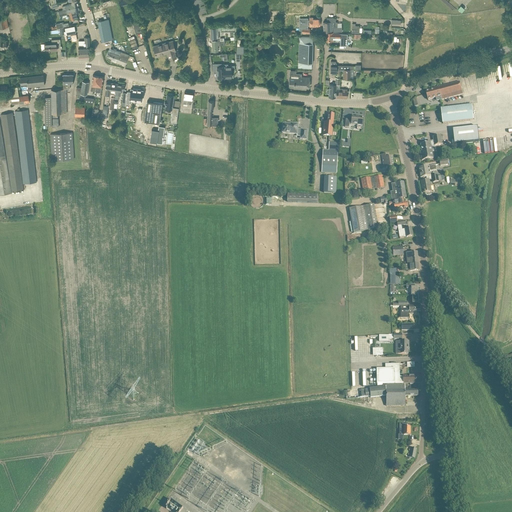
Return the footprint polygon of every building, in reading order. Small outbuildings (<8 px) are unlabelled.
[(109,0),(97,4),(98,9),(116,4),(115,0),(109,0)] [(77,1),(72,2),(71,3),(72,4),(63,6),(63,10),(78,6),(77,1)] [(63,10),(58,11),(59,16),(67,14),(67,12),(71,11),(72,19),(77,18),(76,12),(80,11),(78,6),(63,10)] [(0,28),(9,27),(7,18),(6,16),(0,17),(0,28)] [(320,25),(320,19),(313,19),(313,18),(309,18),(309,20),(307,20),(307,18),(300,18),(300,25),(303,25),(303,28),(307,29),(307,25),(310,25),(310,26),(310,25),(320,25)] [(327,22),(323,22),(323,31),(333,31),(333,32),(342,31),(342,27),(338,27),(337,22),(336,22),(335,18),(327,18),(327,22)] [(109,19),(98,21),(99,26),(102,42),(113,40),(109,19)] [(66,34),(76,32),(74,26),(65,27),(66,34)] [(219,39),(218,28),(210,29),(211,39),(219,39)] [(333,33),(326,33),(325,41),(332,41),(332,40),(340,40),(340,45),(347,46),(347,45),(345,45),(345,38),(347,38),(347,34),(333,33)] [(79,47),(78,48),(78,52),(79,57),(89,56),(88,47),(89,47),(89,37),(84,37),(84,40),(80,40),(79,40),(79,45),(79,47)] [(305,43),(313,43),(313,38),(299,37),(298,68),(312,68),(312,63),(304,63),(305,43)] [(60,41),(60,39),(51,40),(52,43),(44,44),(41,44),(42,51),(45,51),(46,51),(46,52),(49,52),(49,51),(57,50),(57,46),(61,46),(60,41)] [(175,51),(174,46),(172,41),(153,46),(156,56),(167,53),(169,60),(176,58),(174,51),(175,51)] [(225,45),(225,41),(220,41),(212,42),(213,52),(218,52),(217,45),(225,45)] [(110,49),(107,56),(112,59),(111,60),(120,64),(125,66),(129,55),(128,55),(116,51),(116,50),(114,49),(113,50),(110,49)] [(224,77),(224,66),(220,66),(219,64),(213,64),(214,72),(217,72),(217,78),(225,78),(225,77),(224,77)] [(232,77),(232,67),(228,67),(227,64),(224,64),(224,66),(224,77),(225,77),(232,77)] [(289,82),(289,87),(294,88),(294,89),(306,89),(306,86),(309,87),(309,77),(304,77),(299,77),(299,75),(289,74),(289,76),(289,82)] [(20,78),(20,83),(21,86),(28,86),(28,87),(44,85),(43,75),(20,78)] [(73,83),(73,80),(73,75),(63,75),(63,89),(66,89),(69,89),(69,83),(73,83)] [(97,89),(99,76),(93,75),(91,91),(95,91),(96,89),(97,89)] [(327,89),(327,92),(327,93),(329,93),(329,97),(335,97),(336,85),(336,84),(336,82),(335,82),(333,82),(333,84),(330,84),(329,88),(328,88),(327,89)] [(434,89),(426,91),(428,100),(437,98),(438,101),(463,94),(460,82),(434,89)] [(123,91),(124,84),(116,83),(115,99),(119,99),(119,95),(120,95),(121,91),(123,91)] [(81,94),(81,87),(76,87),(76,94),(77,94),(77,99),(85,100),(86,95),(81,94)] [(128,91),(126,103),(130,104),(130,100),(136,100),(137,89),(133,88),(133,89),(131,89),(131,92),(128,91)] [(346,98),(347,93),(347,89),(340,88),(339,90),(337,89),(336,92),(336,97),(346,98)] [(66,113),(66,89),(63,89),(51,89),(51,96),(52,117),(58,117),(58,113),(66,113)] [(192,100),(193,93),(184,92),(183,103),(191,105),(192,100)] [(176,123),(178,108),(172,107),(174,95),(172,95),(173,94),(168,94),(168,95),(167,95),(166,99),(165,99),(165,103),(166,103),(165,108),(171,109),(171,113),(172,113),(171,122),(176,123)] [(29,95),(19,97),(20,103),(30,102),(29,95)] [(159,123),(162,103),(147,101),(144,121),(159,123)] [(472,105),(441,109),(443,124),(474,120),(472,105)] [(84,117),(85,107),(75,107),(75,117),(84,117)] [(15,111),(23,179),(23,184),(37,182),(36,177),(28,109),(15,111)] [(1,114),(12,193),(24,191),(13,112),(1,114)] [(324,122),(324,127),(323,136),(329,136),(329,140),(331,140),(331,136),(333,119),(334,114),(328,114),(327,123),(324,122)] [(351,124),(357,125),(357,129),(362,130),(363,117),(358,116),(358,117),(352,116),(351,120),(349,120),(350,119),(346,119),(345,127),(349,127),(349,124),(351,124)] [(0,194),(12,193),(6,159),(6,160),(0,124),(0,194)] [(291,124),(283,124),(283,126),(282,127),(281,129),(282,129),(282,133),(297,134),(301,135),(300,139),(307,140),(308,130),(301,130),(297,130),(298,124),(291,124)] [(152,128),(150,140),(157,141),(162,142),(164,130),(162,129),(162,128),(164,129),(164,126),(159,125),(159,129),(152,128)] [(478,127),(453,129),(455,144),(480,142),(478,127)] [(50,134),(52,161),(74,159),(72,132),(50,134)] [(422,160),(433,158),(431,147),(442,145),(441,136),(433,137),(434,141),(430,142),(430,141),(426,142),(426,143),(421,144),(422,151),(422,153),(421,153),(421,151),(422,160)] [(329,151),(323,151),(321,172),(337,173),(338,143),(329,143),(329,151)] [(387,154),(382,155),(381,155),(384,166),(387,165),(387,167),(393,166),(391,157),(388,157),(387,154)] [(437,170),(436,165),(419,168),(421,178),(431,176),(431,171),(437,170)] [(384,187),(382,175),(361,179),(363,191),(372,189),(376,188),(377,189),(384,187)] [(324,176),(324,193),(336,193),(337,177),(324,176)] [(432,191),(430,180),(421,182),(423,193),(432,191)] [(406,198),(404,182),(391,184),(393,195),(391,195),(392,200),(406,198)] [(287,202),(317,203),(317,194),(287,194),(287,202)] [(393,201),(389,202),(389,206),(394,205),(394,209),(399,208),(399,209),(403,208),(408,208),(407,202),(403,203),(403,200),(398,200),(393,201)] [(379,229),(374,204),(349,209),(354,233),(379,229)] [(405,225),(405,221),(397,222),(399,238),(407,236),(407,237),(412,236),(411,228),(405,229),(402,230),(401,225),(405,225)] [(393,257),(403,256),(402,247),(392,248),(393,257)] [(417,252),(412,252),(410,252),(406,253),(407,261),(407,264),(418,263),(417,252)] [(419,270),(418,263),(407,264),(407,265),(405,265),(406,272),(419,270)] [(420,287),(415,287),(411,287),(411,295),(412,295),(420,295),(420,287)] [(420,303),(420,295),(412,295),(412,303),(420,303)] [(407,306),(400,306),(400,309),(400,314),(413,314),(413,312),(421,312),(421,306),(416,306),(409,306),(407,306)] [(409,346),(409,341),(400,341),(400,345),(396,345),(396,354),(408,354),(408,346),(409,346)] [(400,383),(400,377),(399,377),(399,364),(386,364),(386,369),(377,369),(377,384),(378,384),(400,383)] [(403,377),(400,377),(400,383),(403,383),(410,383),(410,384),(413,384),(413,383),(420,383),(420,375),(403,376),(403,377)] [(405,385),(400,385),(386,385),(386,406),(405,406),(405,396),(417,396),(417,390),(405,390),(405,385)] [(369,389),(365,389),(365,391),(365,394),(366,397),(370,397),(370,398),(385,396),(384,386),(369,388),(369,389)] [(410,427),(410,424),(400,424),(400,435),(410,435),(410,427)] [(416,449),(412,448),(409,447),(407,457),(410,457),(410,458),(414,458),(416,449)]
